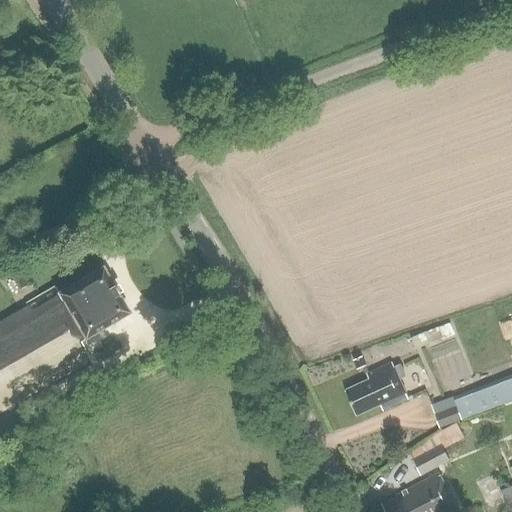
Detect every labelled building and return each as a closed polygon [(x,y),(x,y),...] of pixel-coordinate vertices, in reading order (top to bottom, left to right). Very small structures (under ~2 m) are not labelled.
[(0,417),(91,365),(79,344),(128,315),(101,269),(57,295),(53,289),(0,320),(0,417)] [(25,269),(12,277),(20,289),(32,282),(25,269)] [(453,335),(449,324),(426,332),(430,343),(453,335)] [(362,358),(353,362),(356,370),(365,366),(362,358)] [(367,376),(369,381),(345,393),(356,418),(380,407),(383,412),(407,401),(400,381),(405,379),(400,366),(393,369),(391,364),(367,376)] [(456,406),(435,415),(441,430),(511,402),(511,379),(454,402),(456,406)] [(436,435),(411,452),(422,477),(451,461),(446,448),(465,439),(457,424),(436,435)] [(407,493),(406,492),(380,505),(384,511),(457,511),(439,476),(407,493)] [(511,485),(503,489),(511,510),(511,485)]
